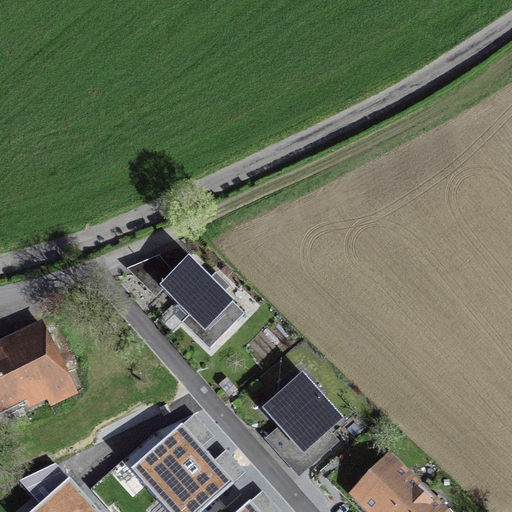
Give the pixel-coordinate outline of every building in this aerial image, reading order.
[(244,314),(189,260),(160,289),(188,316),(181,323),(209,350),(244,314)] [(46,334),(0,356),(0,408),(41,389),(50,406),(75,393),(65,373),(79,367),(58,324),(45,331),(46,334)] [(335,422),(300,382),(267,410),(282,427),(269,439),(299,474),(334,444),(324,432),(335,422)] [(194,511),(230,480),(181,426),(135,468),(173,511),(194,511)] [(407,511),(424,495),(394,466),(355,506),(361,511),(407,511)] [(98,511),(69,479),(31,511),(98,511)] [(441,511),(424,495),(407,511),(441,511)]
